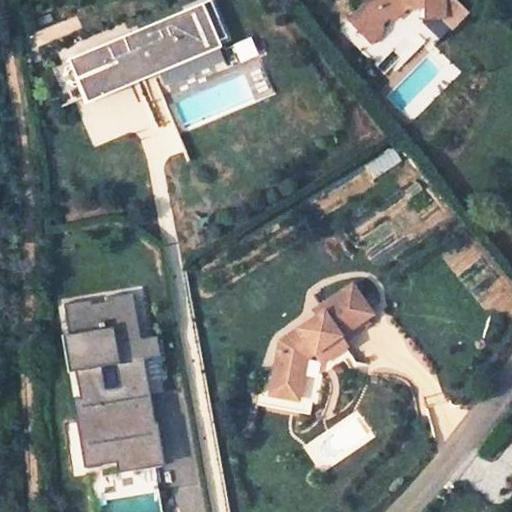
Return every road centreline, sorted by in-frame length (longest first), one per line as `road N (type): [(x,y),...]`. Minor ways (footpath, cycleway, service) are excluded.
road 1 (track): [(32,511),(22,152),(0,14)]
road 2 (unknown): [(223,511),(153,140)]
road 3 (residential): [(394,511),(465,441),(511,367)]
